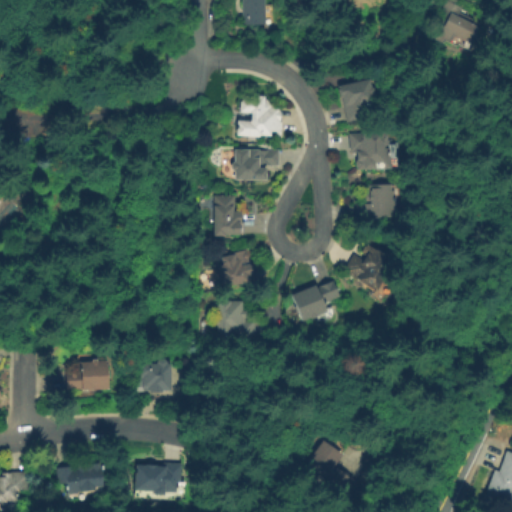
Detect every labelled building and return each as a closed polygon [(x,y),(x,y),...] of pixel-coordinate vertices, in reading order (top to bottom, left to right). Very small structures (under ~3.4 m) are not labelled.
[(265,0),(266,4),(272,4),(273,23),(243,23),(243,0),(265,0)] [(472,13),(468,21),(477,26),(472,37),(468,36),(467,38),(454,31),(451,39),(444,35),(441,40),(429,34),(436,20),(439,21),(441,17),(437,15),(445,0),(452,0),(462,5),(461,7),(472,13)] [(364,111),(345,116),(336,80),(367,73),(372,97),(361,99),(364,111)] [(263,91),(265,94),(269,100),(269,101),(277,102),(276,116),(280,116),(279,130),(275,130),(275,127),(269,126),(268,131),(258,130),(257,132),(234,130),(235,115),(248,116),(248,108),(237,107),(238,96),(243,94),(249,94),(249,90),(263,91)] [(381,126),(381,147),(387,147),(387,163),(354,165),(354,163),(353,162),(352,148),(349,148),(349,147),(347,147),(346,130),(359,129),(359,127),(381,126)] [(279,147),(279,162),(263,162),(263,165),(265,165),(265,177),(234,177),(235,168),(233,168),(231,166),(231,161),(233,159),(235,159),(235,146),(279,147)] [(389,180),(389,187),(392,187),(394,212),(381,212),(381,216),(356,217),(355,200),(367,199),(367,196),(363,196),(363,191),(367,191),(367,186),(369,186),(369,185),(378,184),(378,181),(389,180)] [(234,194),(234,210),(241,210),(241,221),(238,221),(238,233),(224,233),(224,234),(213,234),(213,194),(234,194)] [(0,212),(11,201),(20,210),(1,231),(0,230),(0,212)] [(368,242),(400,263),(383,295),(381,295),(343,270),(345,267),(343,266),(352,252),(362,258),(364,255),(361,251),(365,244),(368,242)] [(246,261),(246,263),(252,262),(256,278),(222,286),(217,266),(223,264),(221,256),(232,253),(232,251),(246,248),(249,260),(246,261)] [(329,275),(336,292),(320,299),(323,307),(299,317),(289,291),(312,281),(313,282),(329,275)] [(242,300),(242,309),(246,309),(246,316),(245,316),(245,319),(254,319),(254,334),(217,335),(216,300),(242,300)] [(164,357),(164,360),(168,360),(167,386),(159,386),(159,388),(146,388),(146,386),(139,386),(139,383),(132,383),(132,367),(136,367),(136,359),(154,359),(154,357),(164,357)] [(97,358),(99,360),(107,360),(109,387),(82,389),(80,386),(65,386),(64,371),(81,370),(80,361),(91,360),(93,358),(97,358)] [(331,468),(333,469),(335,466),(352,477),(341,494),(303,469),(322,439),(341,452),(331,468)] [(511,451),(511,501),(511,504),(502,501),(501,504),(483,497),(494,468),(498,469),(505,449),(511,451)] [(179,458),(179,477),(182,476),(183,492),(174,492),(174,496),(132,493),(133,461),(163,464),(164,458),(179,458)] [(90,493),(68,495),(69,484),(57,484),(54,463),(102,460),(106,479),(106,487),(98,487),(98,489),(90,493)] [(28,470),(29,492),(23,492),(24,497),(19,497),(20,505),(0,505),(0,476),(1,477),(2,470),(28,470)]
